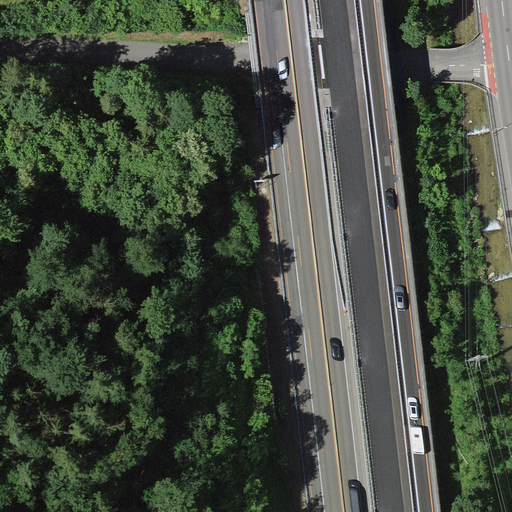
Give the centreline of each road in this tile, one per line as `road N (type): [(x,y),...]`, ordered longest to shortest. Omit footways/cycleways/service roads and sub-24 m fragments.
road 1 (motorway): [(285,0),(344,511)]
road 2 (motorway): [(402,511),(345,0)]
road 3 (track): [(510,64),(0,52)]
